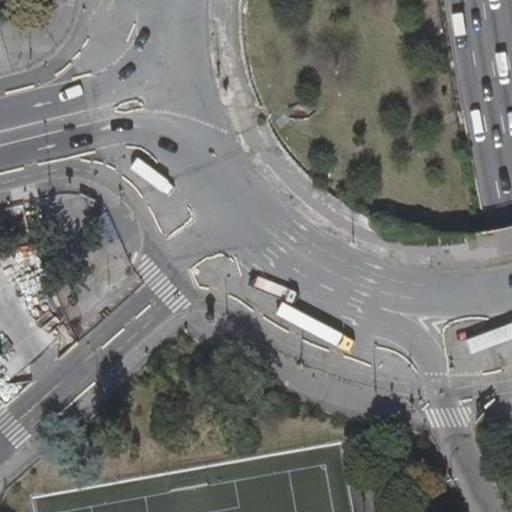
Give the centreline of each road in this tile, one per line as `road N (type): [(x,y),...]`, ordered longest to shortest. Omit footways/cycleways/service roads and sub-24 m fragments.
road 1 (primary): [(0,111),(69,94),(113,107),(179,166),(226,232),(277,279),(364,323),(421,338)]
road 2 (trunk): [(421,338),(494,511)]
road 3 (trunk): [(483,0),(511,173)]
